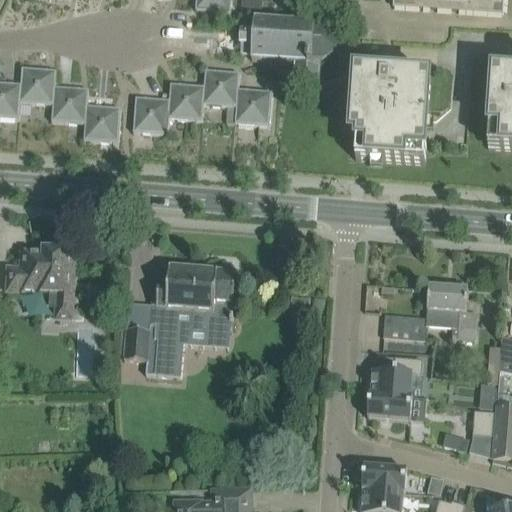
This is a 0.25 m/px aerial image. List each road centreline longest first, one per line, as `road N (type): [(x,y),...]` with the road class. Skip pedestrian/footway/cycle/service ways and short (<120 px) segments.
road 1 (tertiary): [(0,182),(352,214)]
road 2 (residential): [(334,441),(352,214)]
road 3 (residential): [(334,441),(511,487)]
road 4 (tertiary): [(352,214),(511,230)]
road 5 (residential): [(511,48),(460,45),(447,57),(373,52)]
